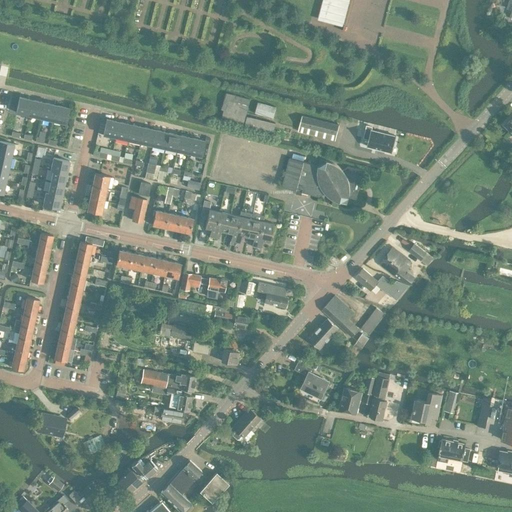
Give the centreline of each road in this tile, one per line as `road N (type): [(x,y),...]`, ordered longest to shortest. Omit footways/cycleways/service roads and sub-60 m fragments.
road 1 (residential): [(511,443),(239,389)]
road 2 (tertiary): [(326,291),(511,85)]
road 3 (residential): [(326,291),(296,273),(69,224)]
road 4 (residential): [(0,375),(35,383),(69,224)]
road 5 (tertiary): [(118,511),(239,389)]
road 6 (tertiary): [(239,389),(326,291)]
road 7 (residential): [(69,224),(94,106)]
